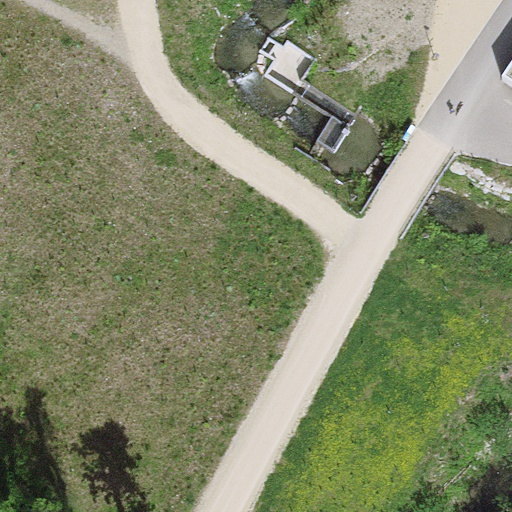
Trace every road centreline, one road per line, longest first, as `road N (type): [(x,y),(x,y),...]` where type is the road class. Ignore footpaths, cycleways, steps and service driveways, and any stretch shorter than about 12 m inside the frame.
road 1 (track): [(371,254),(217,511)]
road 2 (track): [(463,107),(371,254)]
